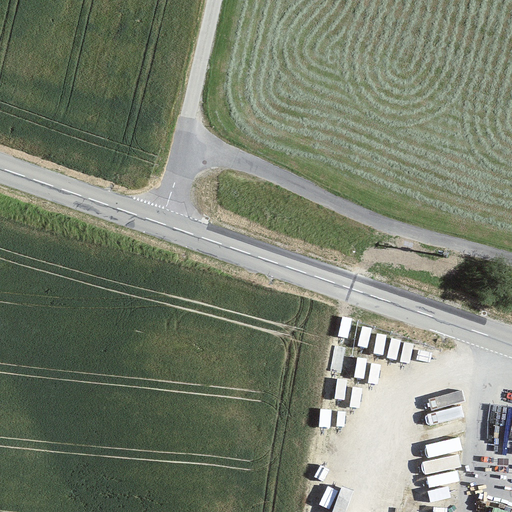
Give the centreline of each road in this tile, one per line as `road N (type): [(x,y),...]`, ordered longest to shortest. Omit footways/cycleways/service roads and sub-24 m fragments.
road 1 (secondary): [(511,344),(0,168)]
road 2 (track): [(184,142),(402,230),(511,259)]
